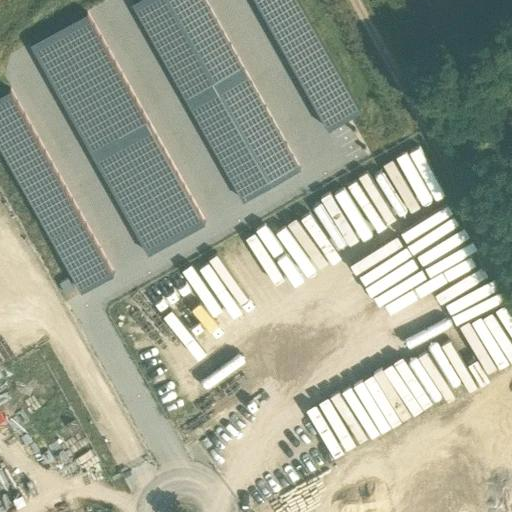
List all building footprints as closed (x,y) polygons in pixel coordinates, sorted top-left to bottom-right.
[(241,200),(298,168),(204,0),(135,0),(131,3),(241,200)] [(256,0),(327,128),(359,110),(297,0),(256,0)] [(144,254),(203,222),(88,11),(30,42),(144,254)] [(0,146),(82,291),(115,272),(10,89),(0,94),(0,146)] [(0,242),(13,236),(0,213),(0,242)]
